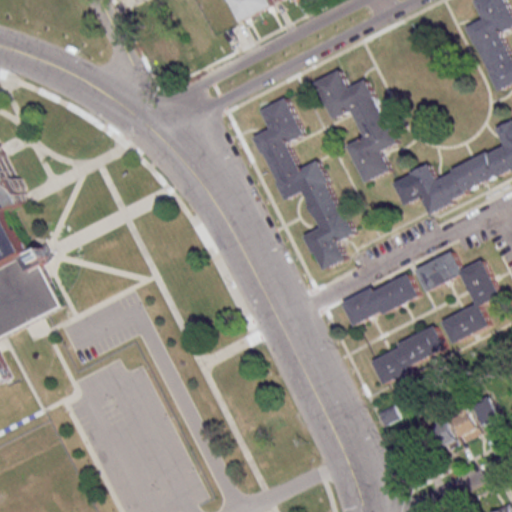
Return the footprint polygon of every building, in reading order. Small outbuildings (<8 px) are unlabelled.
[(232,0),(243,21),(275,5),(272,0),(232,0)] [(511,5),(509,0),(481,0),(479,1),(488,20),(471,28),(480,46),(482,45),(496,74),(495,75),(504,92),(511,87),(511,49),(505,35),(511,31),(511,5)] [(182,51),(172,35),(156,44),(166,61),(182,51)] [(320,84),(344,71),(354,89),(370,81),(379,98),(378,99),(393,128),(394,127),(403,144),(386,153),(396,171),(371,184),(352,148),(369,138),(356,112),(338,121),(320,84)] [(290,99),(309,136),(291,145),(304,171),(322,162),(334,185),(331,186),(345,214),(348,213),(359,235),(342,244),(350,260),(328,272),(319,254),(317,255),(308,237),(325,229),(324,227),(307,195),(307,193),(290,202),(281,185),(283,184),(268,155),(267,156),(258,138),(275,130),(265,111),(290,99)] [(399,184),(417,175),(416,174),(434,165),(442,182),(459,173),(458,171),(493,153),(494,155),(510,146),(501,130),(511,124),(511,174),(457,202),(458,204),(436,216),(427,198),(411,207),(399,184)] [(0,142),(17,176),(21,175),(23,179),(27,186),(29,190),(25,192),(31,203),(16,211),(36,251),(43,247),(44,250),(48,248),(53,258),(49,260),(50,263),(43,266),(64,308),(0,339),(0,354),(12,378),(0,384),(0,142)] [(458,253),(467,272),(488,261),(506,298),(486,308),(496,327),(459,346),(448,323),(482,306),(467,276),(433,294),(422,272),(458,253)] [(413,275),(425,298),(389,317),(387,313),(359,328),(347,305),(377,290),(379,293),(413,275)] [(440,327),(404,346),(406,349),(378,363),(390,386),(420,371),(418,367),(452,350),(440,327)] [(477,403),(488,428),(505,421),(494,396),(477,403)] [(380,411),(386,425),(402,417),(395,403),(380,411)] [(468,441),(485,433),(471,407),(455,416),(468,441)] [(460,441),(451,422),(405,444),(414,462),(460,441)]
